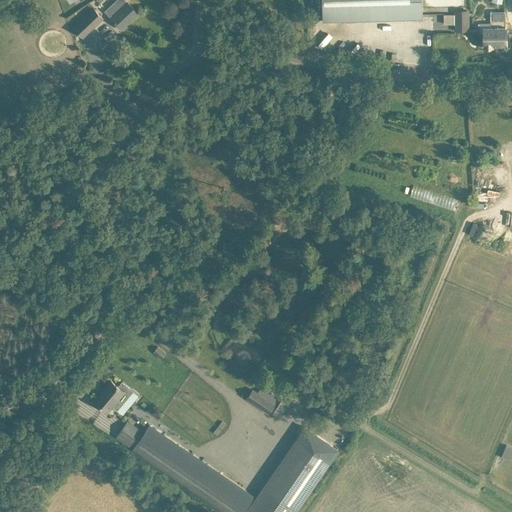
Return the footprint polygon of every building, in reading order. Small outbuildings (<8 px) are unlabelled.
[(126,0),(115,0),(104,10),(121,28),(138,12),(126,0)] [(322,0),(323,19),(423,17),(422,0),(322,0)] [(82,37),(103,17),(94,7),(73,27),(82,37)] [(454,13),(443,14),(444,23),(455,23),(455,30),(469,30),(469,9),(454,10),(454,13)] [(491,22),(479,22),(479,32),(483,32),(484,47),(493,47),(493,45),(495,45),(496,45),(498,45),(499,45),(499,44),(501,44),(501,45),(502,45),(504,45),(505,45),(505,44),(507,44),(507,30),(506,30),(506,22),(505,22),(498,22),(497,22),(491,22)] [(413,185),(410,196),(457,209),(460,198),(413,185)] [(251,312),(243,317),(246,323),(254,318),(251,312)] [(111,380),(95,400),(107,411),(112,405),(117,409),(117,410),(133,390),(134,390),(133,389),(122,381),(118,386),(111,380)] [(269,414),(278,400),(260,387),(258,391),(253,388),(246,398),(269,414)] [(254,496),(150,423),(144,431),(128,420),(117,436),(226,511),(242,511),(249,503),(254,496)] [(305,425),(244,511),(295,511),(340,449),(305,425)] [(342,428),(336,439),(342,443),(348,432),(342,428)] [(511,446),(505,444),(501,456),(511,459),(511,456),(511,446)]
